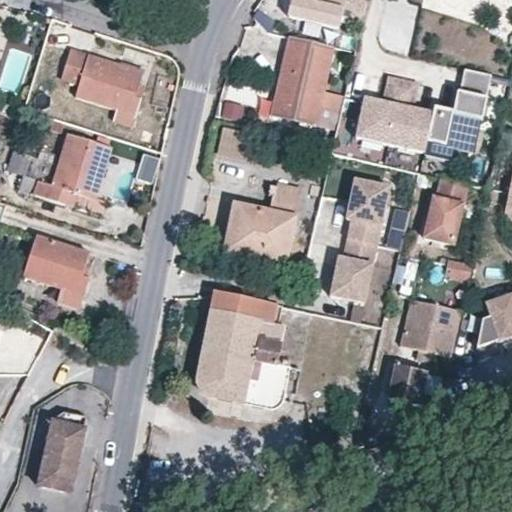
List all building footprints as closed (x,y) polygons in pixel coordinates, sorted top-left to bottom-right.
[(339,19),(343,0),(294,0),(291,15),(338,26),(339,19)] [(362,24),(367,0),(343,0),(339,19),(362,24)] [(332,49),(289,42),(274,116),(317,125),(321,106),(325,89),(332,49)] [(80,84),(78,95),(119,108),(115,120),(134,125),(142,100),(137,98),(141,84),(144,72),(71,49),(63,78),(80,84)] [(474,152),(481,120),(483,120),(493,76),(466,70),(461,93),(458,92),(454,113),(434,108),(432,115),(424,154),(451,160),(453,148),(474,152)] [(389,146),(404,81),(388,78),(382,103),(364,99),(355,138),(389,146)] [(424,154),(432,115),(413,110),(419,85),(404,81),(389,146),(424,154)] [(137,98),(142,100),(147,86),(141,84),(137,98)] [(340,112),(345,94),(325,89),(321,106),(340,112)] [(224,101),(221,116),(240,120),(243,105),(224,101)] [(336,129),(340,112),(321,106),(317,125),(336,129)] [(248,133),(224,127),(218,152),(242,158),(248,133)] [(511,130),(504,129),(502,142),(511,144),(511,130)] [(112,147),(71,134),(61,165),(33,156),(25,182),(39,185),(37,194),(66,203),(70,191),(78,193),(96,198),(112,147)] [(471,165),(474,152),(453,148),(451,160),(471,165)] [(159,156),(144,151),(136,176),(151,181),(159,156)] [(455,244),(468,183),(442,177),(437,197),(434,196),(425,237),(455,244)] [(349,239),(378,245),(390,187),(356,180),(348,219),(353,220),(349,239)] [(276,195),(278,185),(272,184),(269,194),(276,195)] [(285,266),(300,190),(278,185),(276,195),(272,212),(235,205),(231,226),(243,229),(238,257),(285,266)] [(66,203),(74,206),(78,193),(70,191),(66,203)] [(231,226),(226,254),(238,257),(243,229),(231,226)] [(39,236),(26,276),(63,287),(60,301),(81,307),(90,278),(84,276),(88,264),(91,252),(39,236)] [(366,303),(378,245),(349,239),(345,258),(340,257),(331,296),(366,303)] [(467,281),(470,265),(449,260),(446,276),(467,281)] [(84,276),(90,278),(93,266),(88,264),(84,276)] [(511,293),(487,302),(491,316),(483,318),(477,349),(499,341),(500,342),(511,337),(511,293)] [(283,327),(276,326),(276,324),(279,307),(216,295),(212,314),(199,381),(201,388),(202,389),(205,395),(210,398),(272,410),(278,408),(283,402),(294,348),(280,345),(283,327)] [(460,310),(412,301),(404,346),(422,350),(434,353),(450,356),(460,310)] [(432,363),(434,353),(422,350),(420,360),(432,363)] [(422,407),(430,371),(396,364),(387,400),(422,407)] [(83,426),(85,415),(63,411),(52,417),(38,483),(69,490),(70,482),(73,463),(77,437),(82,437),(85,427),(83,426)] [(72,490),(82,437),(77,437),(73,463),(70,482),(69,490),(72,490)]
